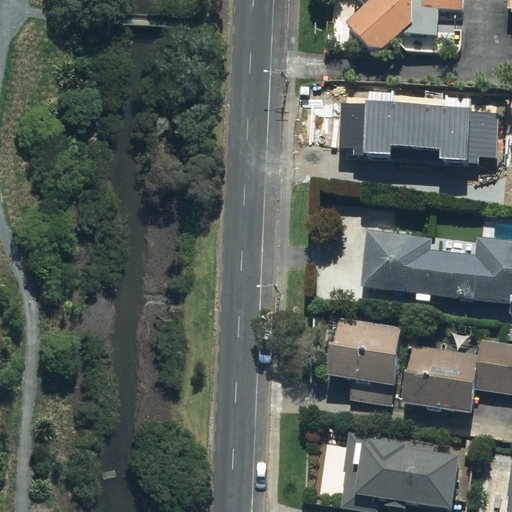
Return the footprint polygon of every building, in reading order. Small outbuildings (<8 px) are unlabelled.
[(419,0),(370,0),(376,6),(354,24),(381,58),(433,17),(419,0)] [(429,0),(429,9),(469,11),(469,0),(429,0)] [(431,112),(373,103),(364,159),(433,170),(434,162),(500,172),(502,156),(511,157),(511,101),(481,97),(479,112),(432,105),(431,112)] [(511,240),(373,228),(368,288),(424,293),(423,303),(440,304),(441,294),(511,301),(511,240)] [(413,341),(415,329),(344,317),(334,377),(405,389),(413,341)] [(511,340),(490,337),(487,353),(417,342),(409,390),(407,401),(482,413),(486,392),(511,396),(511,340)] [(511,427),(511,419),(470,414),(467,435),(510,441),(511,427)] [(423,449),(424,440),(352,434),(346,511),(361,511),(385,511),(386,504),(465,511),(469,453),(423,449)]
